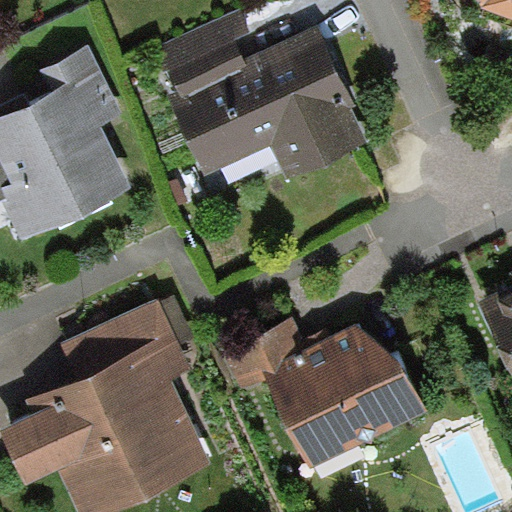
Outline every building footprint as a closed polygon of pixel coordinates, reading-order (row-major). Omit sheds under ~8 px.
[(250,21),(240,1),(156,42),(166,62),(171,59),(180,78),(183,86),(249,54),(247,49),(236,28),(250,21)] [(356,96),(318,15),(247,49),(249,54),(183,86),(180,78),(168,84),(206,166),(270,136),(286,170),(362,134),(352,112),(358,109),(352,98),(356,96)] [(87,35),(41,59),(48,74),(11,92),(0,97),(0,144),(13,171),(2,176),(8,189),(4,192),(22,229),(132,174),(101,113),(121,103),(87,35)] [(13,171),(0,144),(0,192),(4,192),(8,189),(2,176),(13,171)] [(511,260),(510,261),(511,264),(511,270),(479,287),(511,355),(511,260)] [(94,355),(26,388),(35,407),(0,423),(0,429),(23,477),(58,460),(83,511),(93,511),(211,456),(167,365),(189,355),(157,290),(80,327),(94,355)] [(263,350),(305,332),(293,305),(222,336),(240,379),(270,366),(263,350)] [(397,330),(357,308),(318,326),(305,332),(263,350),(270,366),(310,453),(429,399),(397,330)]
